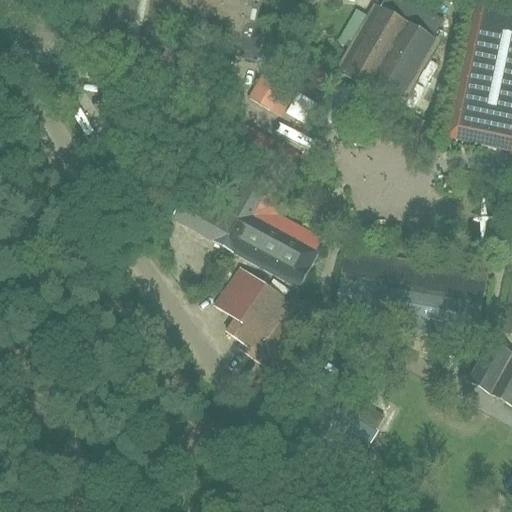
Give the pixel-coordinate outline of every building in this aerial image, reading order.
[(118,0),(105,35),(170,47),(173,34),(227,44),(225,56),(257,62),(268,0),(118,0)] [(511,0),(475,0),(445,142),(511,155),(511,0)] [(372,13),(340,68),(400,102),(431,48),(417,40),(418,38),(372,12),(371,13),(372,13)] [(314,63),(300,86),(320,98),(333,74),(314,63)] [(285,91),(262,76),(247,99),(271,114),(285,91)] [(331,115),(343,122),(359,95),(346,88),(331,115)] [(172,222),(298,292),(319,254),(254,219),(286,161),(264,149),(263,151),(240,137),(226,161),(250,174),(236,199),(223,222),(184,200),(172,222)] [(337,307),(478,332),(487,277),(346,253),(337,307)] [(274,378),(318,316),(293,298),(287,306),(239,271),(213,309),(233,323),(224,336),(239,346),(236,351),(274,378)] [(511,280),(511,281),(502,335),(511,337),(511,280)] [(511,410),(511,360),(489,348),(471,379),(490,390),(487,396),(511,410)] [(297,429),(359,464),(379,429),(361,418),(357,425),(314,400),(297,429)]
